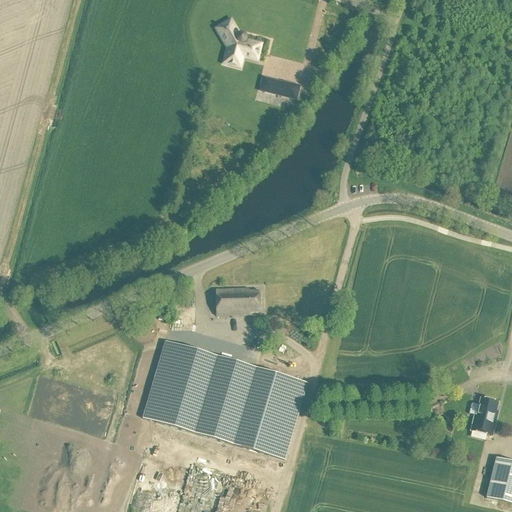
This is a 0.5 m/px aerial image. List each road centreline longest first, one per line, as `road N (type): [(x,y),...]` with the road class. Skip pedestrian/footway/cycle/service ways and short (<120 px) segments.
road 1 (unclassified): [(346,208),(0,351)]
road 2 (track): [(356,204),(276,511)]
road 3 (unclassified): [(360,5),(396,23),(343,178),(346,208)]
road 4 (unclassified): [(511,237),(414,202),(346,208)]
